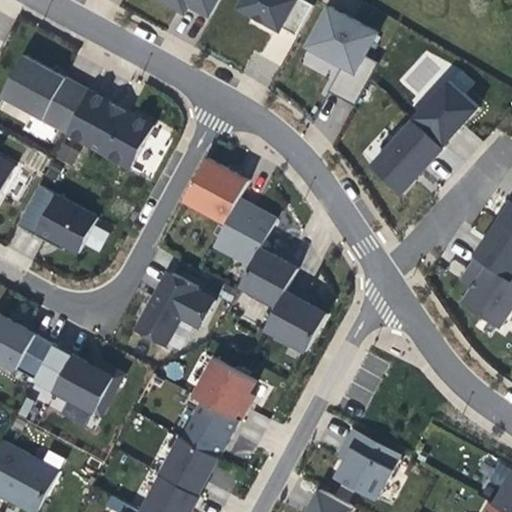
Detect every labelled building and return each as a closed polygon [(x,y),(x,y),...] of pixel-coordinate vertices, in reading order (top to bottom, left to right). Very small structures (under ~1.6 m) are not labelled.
[(219,0),(160,0),(179,10),(182,3),(189,6),(210,17),(219,0)] [(297,36),(314,5),(304,0),(243,0),(240,7),(264,21),(282,30),(283,28),(297,36)] [(182,3),(179,10),(185,13),(189,6),(182,3)] [(337,54),(347,60),(354,48),(366,54),(378,32),(331,7),(310,45),(334,59),(337,54)] [(345,64),(330,91),(356,105),(380,62),(366,54),(354,48),(347,60),(345,64)] [(340,62),(345,64),(347,60),(337,54),(334,59),(340,62)] [(44,119),(69,132),(92,91),(61,74),(26,55),(4,95),(45,117),(44,119)] [(415,118),(416,119),(445,146),(462,128),(480,107),(450,79),(415,118)] [(69,132),(133,167),(155,125),(130,111),(128,115),(109,105),(111,101),(92,91),(69,132)] [(119,106),(111,101),(109,105),(128,115),(130,111),(119,106)] [(374,165),(403,191),(426,167),(445,146),(416,119),(374,165)] [(72,164),(78,149),(60,143),(55,159),(72,164)] [(0,157),(0,195),(16,166),(0,157)] [(230,168),(210,157),(186,199),(228,222),(241,198),(251,179),(236,171),(233,178),(227,175),(230,168)] [(234,170),(230,168),(227,175),(233,178),(236,171),(234,170)] [(59,194),(39,230),(60,242),(80,253),(100,217),(59,194)] [(228,222),(215,245),(253,265),(263,247),(279,219),(263,210),(262,212),(255,208),(256,206),(241,198),(228,222)] [(511,203),(500,219),(511,227),(511,203)] [(490,236),(477,255),(511,278),(511,227),(500,219),(490,236)] [(282,258),(263,247),(253,265),(242,285),(280,305),(288,290),(300,268),(282,258)] [(511,278),(479,256),(469,270),(482,278),(475,288),(466,302),(503,327),(511,312),(511,278)] [(482,278),(469,270),(466,276),(463,280),(475,288),(482,278)] [(183,316),(202,326),(217,300),(197,290),(199,286),(175,273),(166,290),(161,299),(185,313),(183,316)] [(307,301),(288,290),(280,305),(267,327),(308,350),(329,313),(307,301)] [(167,345),(183,316),(185,313),(161,299),(156,297),(139,329),(167,345)] [(0,358),(37,378),(56,344),(25,327),(0,313),(0,358)] [(91,363),(76,355),(57,389),(97,412),(111,387),(117,390),(126,374),(104,362),(100,368),(91,363)] [(100,360),(95,357),(91,363),(100,368),(104,362),(100,360)] [(196,394),(204,399),(241,419),(243,419),(250,406),(246,403),(252,392),(259,380),(216,357),(196,394)] [(256,395),(252,392),(246,403),(250,406),(253,401),(256,395)] [(204,399),(184,436),(221,456),(230,440),(241,419),(204,399)] [(403,454),(356,428),(347,444),(354,448),(347,460),(338,476),(379,498),(403,454)] [(164,473),(164,474),(201,493),(210,475),(221,456),(184,436),(164,473)] [(3,441),(0,446),(0,492),(13,499),(36,511),(37,511),(60,471),(3,441)] [(354,448),(347,444),(344,449),(340,456),(347,460),(354,448)] [(164,474),(144,511),(145,511),(191,511),(192,511),(201,494),(201,493),(164,474)] [(511,511),(511,476),(497,504),(511,511)] [(351,511),(355,506),(322,488),(308,511),(351,511)] [(511,511),(497,504),(491,501),(485,511),(511,511)] [(145,511),(144,511),(130,503),(124,511),(145,511)]
